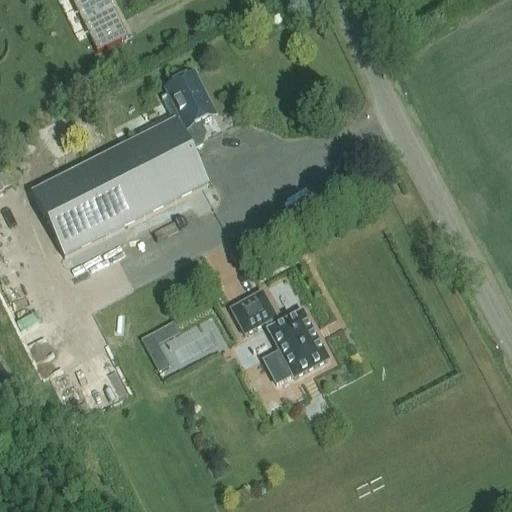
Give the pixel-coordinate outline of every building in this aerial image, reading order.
[(68,0),(97,56),(124,42),(116,25),(119,24),(106,0),(68,0)] [(65,261),(208,189),(190,153),(200,147),(204,138),(198,128),(214,120),(193,78),(168,90),(171,95),(163,100),(172,118),(140,134),(144,141),(32,197),(65,261)] [(65,121),(47,129),(53,142),(71,133),(65,121)] [(5,166),(0,168),(0,195),(16,188),(5,166)] [(302,317),(277,331),(273,324),(276,322),(262,297),(231,314),(244,339),(265,328),(269,335),(268,335),(280,357),(264,365),(277,389),(293,380),(294,383),(328,365),(302,317)] [(170,370),(159,349),(180,338),(174,326),(142,344),(159,376),(170,370)]
